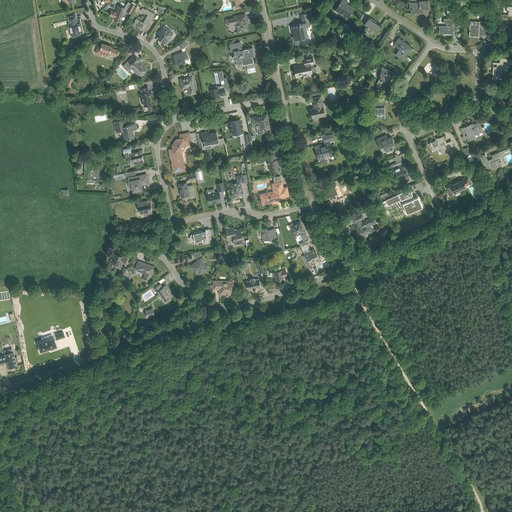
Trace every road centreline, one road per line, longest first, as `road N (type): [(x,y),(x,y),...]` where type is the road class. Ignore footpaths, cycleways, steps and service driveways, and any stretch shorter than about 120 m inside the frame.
road 1 (unclassified): [(0,390),(195,323),(210,304)]
road 2 (residential): [(174,119),(156,53),(93,23),(88,0)]
road 3 (unclassified): [(210,304),(243,305),(347,270)]
road 4 (residential): [(408,139),(476,104),(478,51)]
